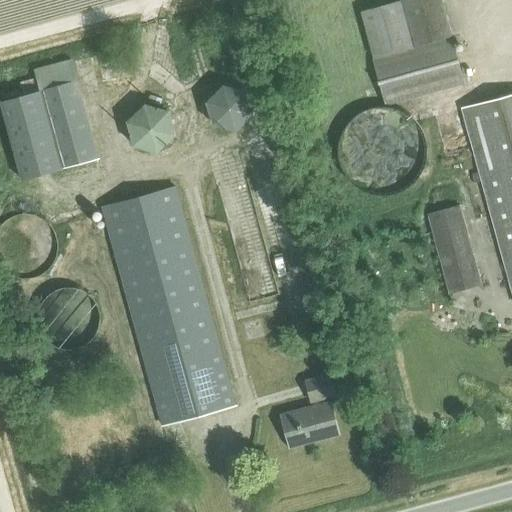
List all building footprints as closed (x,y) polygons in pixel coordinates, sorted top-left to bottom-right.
[(511,37),(511,0),(496,0),(470,6),(479,45),(511,37)] [(370,9),(360,12),(373,59),(414,48),(401,1),(384,6),(373,9),(370,9)] [(463,85),(451,38),(414,48),(373,59),(372,60),(378,82),(384,106),(463,85)] [(197,103),(212,89),(200,76),(185,89),(197,103)] [(222,86),(205,103),(212,125),(234,131),(251,115),(245,93),(222,86)] [(37,92),(0,101),(0,103),(21,180),(59,170),(37,92)] [(511,296),(511,96),(461,110),(511,296)] [(144,106),(126,123),(132,146),(156,152),(164,144),(173,136),(167,112),(144,106)] [(378,197),(413,140),(393,129),(396,124),(379,113),(368,130),(341,114),(314,159),(378,197)] [(101,210),(154,402),(159,422),(234,401),(175,189),(101,210)] [(448,293),(480,284),(457,207),(426,216),(448,293)] [(0,251),(7,260),(18,249),(31,264),(40,256),(17,230),(8,238),(0,229),(0,251)] [(240,300),(268,291),(262,271),(234,279),(228,260),(212,265),(222,297),(238,292),(240,300)] [(99,319),(98,312),(95,304),(90,298),(84,293),(77,290),(70,289),(62,289),(55,291),(48,296),(43,301),(39,308),(37,315),(37,323),(39,331),(43,337),(48,343),(55,347),(62,349),(70,350),(77,349),(84,345),(90,340),(95,334),(98,327),(99,319)] [(312,402),(313,407),(318,405),(317,401),(335,396),(330,375),(304,382),(310,403),(312,402)] [(288,449),(339,435),(330,401),(328,401),(329,402),(318,405),(313,407),(280,416),(280,415),(279,415),(288,449)] [(211,453),(216,439),(196,433),(191,447),(211,453)]
